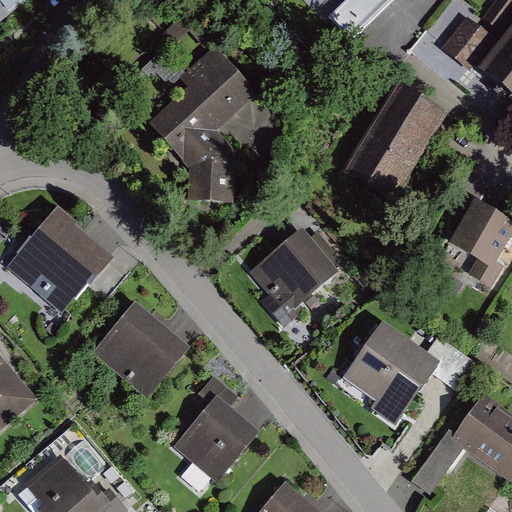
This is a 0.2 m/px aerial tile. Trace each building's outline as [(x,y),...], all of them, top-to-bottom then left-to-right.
[(0,0),(0,12),(15,0),(0,0)] [(339,0),(329,10),(351,34),(387,0),(339,0)] [(446,47),(474,69),(502,33),(474,11),(446,47)] [(511,89),(511,23),(479,64),(511,89)] [(268,90),(223,46),(192,78),(198,86),(157,123),(198,162),(195,198),(243,200),(244,148),(228,129),(268,90)] [(400,191),(450,107),(398,76),(347,160),(400,191)] [(511,231),(511,213),(477,192),(452,235),(483,253),(472,271),(491,282),(506,257),(499,253),(511,231)] [(56,207),(2,270),(58,318),(113,255),(56,207)] [(309,227),(253,268),(291,320),(347,279),(309,227)] [(188,346),(133,299),(89,351),(144,398),(188,346)] [(441,359),(384,320),(344,378),(400,417),(441,359)] [(0,429),(37,398),(0,352),(0,429)] [(211,484),(257,429),(228,405),(235,397),(211,377),(197,394),(207,402),(168,448),(211,484)] [(511,411),(492,397),(461,439),(511,476),(511,411)] [(456,438),(422,485),(439,497),(473,450),(456,438)] [(103,511),(111,506),(62,452),(17,492),(35,511),(103,511)] [(328,511),(287,479),(260,511),(328,511)]
